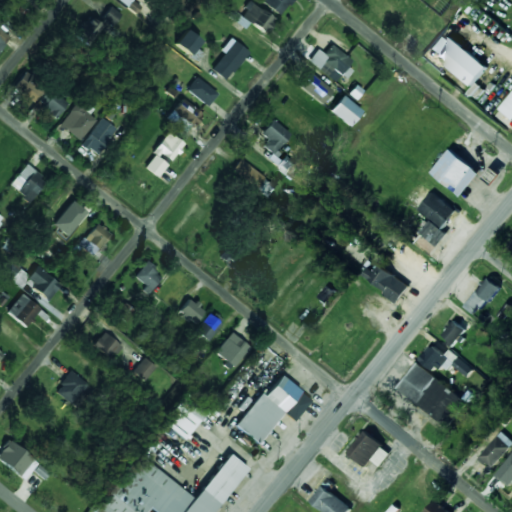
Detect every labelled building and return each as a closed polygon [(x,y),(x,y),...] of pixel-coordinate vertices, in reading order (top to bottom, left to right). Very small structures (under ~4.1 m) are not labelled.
[(117,0),(130,8),(134,0),(117,0)] [(231,9),(226,16),(243,30),(249,22),(265,35),(275,22),(248,0),(237,14),(231,9)] [(281,15),(290,0),(258,0),(258,1),(281,15)] [(101,17),(95,11),(73,34),(88,48),(119,14),(111,6),(101,17)] [(0,50),(10,37),(0,29),(0,50)] [(203,54),(195,48),(200,43),(186,30),(174,43),(195,62),(203,54)] [(451,38),(447,43),(438,37),(428,51),(475,85),(489,65),(451,38)] [(247,52),(229,38),(220,51),(223,53),(211,70),(225,81),(247,52)] [(345,79),(355,66),(328,47),(323,54),(316,49),(307,62),(335,82),(339,75),(345,79)] [(34,103),(45,86),(23,72),(12,89),(34,103)] [(331,90),(307,72),(297,86),(321,104),(331,90)] [(217,92),(194,78),(186,92),(209,106),(217,92)] [(39,109),(56,120),(66,102),(49,92),(39,109)] [(510,125),(511,122),(511,95),(500,108),(510,117),(505,121),(510,125)] [(329,113),(351,126),(361,109),(340,96),(329,113)] [(90,106),(78,98),(59,126),(80,141),(95,119),(85,112),(90,106)] [(202,114),(180,99),(166,120),(187,135),(202,114)] [(97,156),(115,129),(100,118),(81,145),(97,156)] [(262,147),(271,154),(267,159),(287,175),(295,165),(276,150),(289,134),(271,120),(260,134),(267,140),(262,147)] [(152,152),(167,165),(183,145),(168,132),(152,152)] [(462,197),(482,174),(452,149),(433,172),(462,197)] [(144,168),(156,178),(166,166),(154,155),(144,168)] [(230,174),(269,197),(276,185),(237,162),(230,174)] [(8,186),(30,201),(45,181),(24,165),(8,186)] [(502,175),(493,168),(486,178),(495,185),(502,175)] [(419,209),(444,229),(458,212),(433,192),(419,209)] [(66,237),(85,213),(71,201),(52,225),(66,237)] [(438,247),(449,234),(431,220),(421,234),(438,247)] [(234,269),(243,255),(227,245),(217,258),(234,269)] [(35,267),(28,276),(8,262),(0,273),(21,288),(24,282),(49,300),(59,284),(35,267)] [(144,263),(132,279),(150,292),(162,275),(144,263)] [(369,267),(362,277),(400,301),(410,285),(379,265),(375,271),(369,267)] [(464,306),(477,316),(501,287),(488,277),(464,306)] [(25,328),(40,310),(21,294),(6,312),(25,328)] [(194,325),(204,310),(188,299),(178,315),(194,325)] [(115,315),(125,323),(134,311),(123,303),(115,315)] [(221,325),(208,314),(194,331),(207,342),(221,325)] [(442,333),(453,345),(466,332),(456,320),(442,333)] [(92,345),(108,360),(120,347),(103,332),(92,345)] [(214,352),(232,368),(249,348),(231,333),(214,352)] [(474,368),(450,351),(446,355),(431,344),(420,360),(435,372),(441,364),(449,370),(452,365),(468,376),(474,368)] [(154,366),(141,358),(132,374),(145,381),(154,366)] [(398,389),(450,427),(468,400),(416,363),(398,389)] [(55,395),(76,407),(89,384),(67,372),(55,395)] [(259,393),(234,427),(257,445),(281,412),(294,422),(310,400),(279,376),(263,397),(259,393)] [(183,440),(207,411),(186,394),(162,423),(183,440)] [(348,452),(367,468),(373,460),(381,466),(392,452),(365,431),(348,452)] [(511,447),(511,440),(503,432),(479,457),(491,469),(511,447)] [(0,461),(23,481),(37,464),(9,440),(0,450),(0,461)] [(93,511),(212,511),(245,468),(227,454),(194,498),(136,455),(93,511)] [(311,500),(325,511),(349,511),(352,509),(329,490),(335,483),(329,479),(311,500)] [(451,511),(436,500),(426,511),(451,511)]
